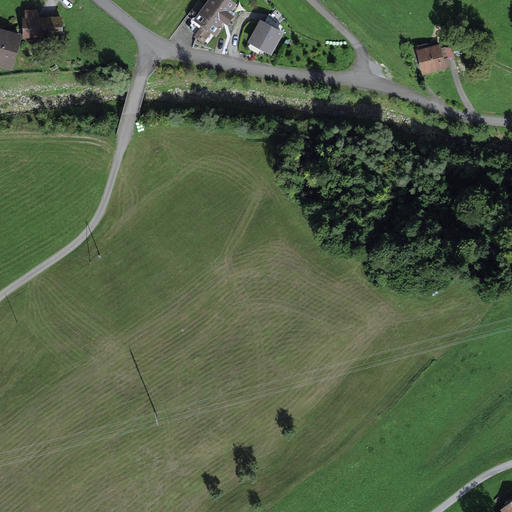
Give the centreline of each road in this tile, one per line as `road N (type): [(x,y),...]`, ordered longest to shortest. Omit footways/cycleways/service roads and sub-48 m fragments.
road 1 (trunk): [(511,102),(6,511)]
road 2 (residential): [(148,48),(361,82),(511,123)]
road 3 (unclassified): [(148,48),(89,226),(0,295)]
road 4 (track): [(120,144),(0,138)]
